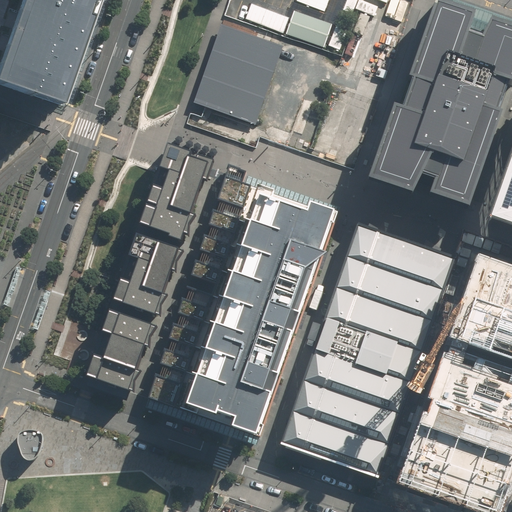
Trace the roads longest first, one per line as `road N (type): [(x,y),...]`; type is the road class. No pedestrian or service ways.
road 1 (tertiary): [(132,0),(0,376)]
road 2 (residential): [(0,380),(263,472)]
road 3 (residential): [(344,224),(263,472)]
road 4 (residential): [(420,0),(361,167)]
